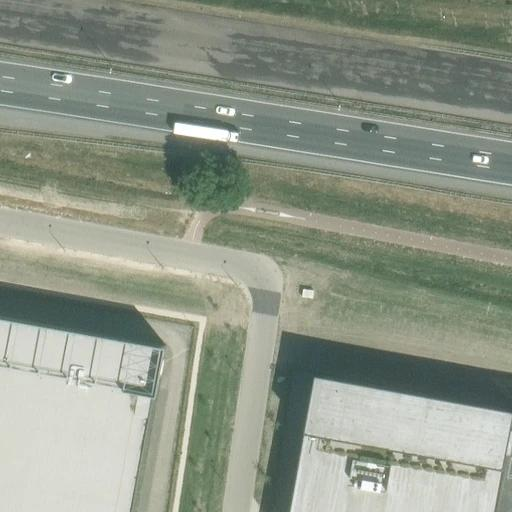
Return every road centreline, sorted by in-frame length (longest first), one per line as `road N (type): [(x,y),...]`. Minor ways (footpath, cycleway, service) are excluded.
road 1 (motorway): [(511,99),(0,16)]
road 2 (motorway): [(0,83),(511,164)]
road 3 (unclassified): [(236,511),(264,277),(252,268),(0,221)]
